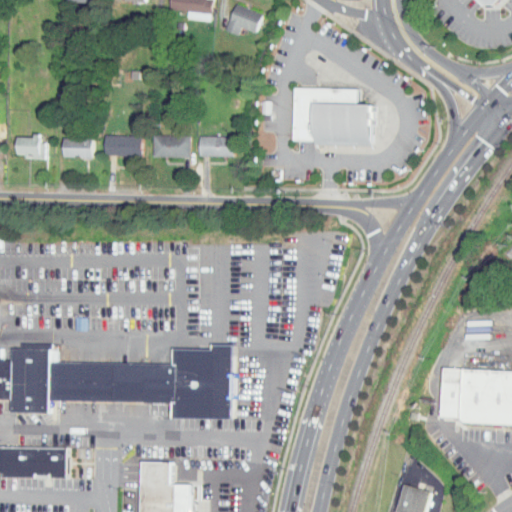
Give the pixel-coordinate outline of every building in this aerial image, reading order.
[(176,14),(200,15),(200,0),(159,0),(159,4),(176,5),(176,14)] [(222,0),(216,25),(228,28),(230,22),(245,26),(251,6),(228,0),(222,0)] [(318,140),(294,139),(296,88),(360,89),(360,103),(375,104),(374,145),(318,144),(318,140)] [(130,150),(131,130),(94,129),(94,149),(130,150)] [(179,151),(179,130),(142,129),(142,151),(179,151)] [(5,151),(34,152),(34,137),(29,137),(29,131),(5,130),(5,151)] [(223,150),(223,131),(189,130),(188,149),(223,150)] [(82,133),(52,132),(52,151),(81,152),(82,133)] [(236,344),(234,417),(177,416),(177,404),(55,401),(55,415),(12,414),(12,403),(0,402),(0,359),(16,360),(16,350),(51,351),(50,362),(177,365),(177,350),(214,351),(215,343),(236,344)] [(511,369),(445,368),(443,421),(511,423),(511,369)] [(0,447),(69,448),(68,475),(0,473),(0,447)] [(144,511),(144,461),(173,460),(173,484),(194,483),(194,511),(144,511)] [(413,511),(421,486),(394,479),(386,507),(403,511),(413,511)]
